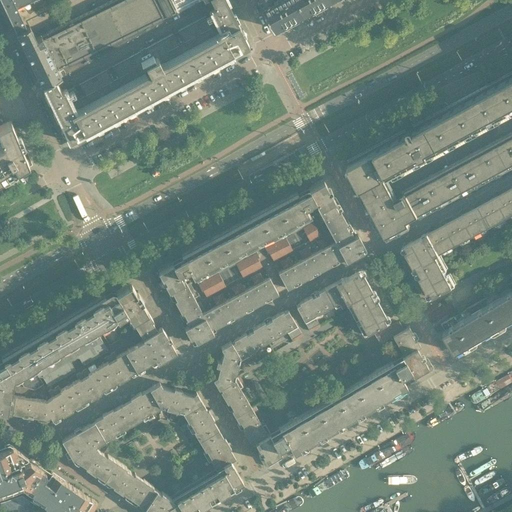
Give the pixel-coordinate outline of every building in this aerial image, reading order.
[(17,7),(13,0),(0,0),(16,32),(29,26),(26,20),(24,22),(17,7)] [(47,0),(13,0),(17,7),(24,22),(26,20),(51,8),(47,0)] [(62,75),(176,14),(169,0),(111,0),(35,38),(33,34),(31,30),(29,26),(16,32),(19,37),(21,40),(45,92),(46,94),(59,88),(58,85),(55,80),(55,78),(62,75)] [(55,115),(69,141),(248,44),(226,0),(210,0),(211,1),(213,5),(214,8),(211,10),(219,26),(213,29),(212,27),(206,30),(201,33),(195,36),(190,39),(183,42),(185,44),(180,47),(179,44),(173,47),(167,50),(153,58),(152,55),(149,56),(145,48),(140,51),(144,59),(141,60),(140,61),(142,64),(134,68),(124,74),(118,77),(119,80),(114,83),(113,80),(107,83),(102,86),(96,89),(91,92),(85,95),(86,98),(81,100),(80,98),(74,101),(71,103),(65,91),(64,88),(61,90),(59,88),(46,94),(55,115)] [(67,0),(47,0),(51,8),(67,0)] [(169,0),(176,14),(201,0),(169,0)] [(309,11),(303,0),(274,0),(265,6),(276,29),(309,11)] [(303,0),(309,11),(329,0),(303,0)] [(205,15),(200,18),(206,30),(212,27),(205,15)] [(200,18),(194,21),(201,33),(206,30),(200,18)] [(194,21),(189,24),(195,36),(201,33),(194,21)] [(189,24),(183,27),(190,39),(195,36),(189,24)] [(177,30),(183,42),(190,39),(183,27),(177,30)] [(172,33),(167,36),(173,47),(179,44),(172,33)] [(167,36),(161,39),(167,50),(173,47),(167,36)] [(161,39),(145,48),(149,56),(152,55),(153,58),(167,50),(161,39)] [(137,52),(128,57),(134,68),(142,64),(140,61),(141,60),(137,52)] [(128,57),(118,62),(124,74),(134,68),(128,57)] [(111,66),(118,77),(124,74),(118,62),(111,66)] [(107,69),(101,72),(107,83),(113,80),(107,69)] [(101,72),(96,74),(102,86),(107,83),(101,72)] [(96,74),(90,77),(96,89),(102,86),(96,74)] [(511,76),(414,130),(412,127),(412,126),(411,126),(410,126),(409,126),(408,126),(408,127),(407,127),(407,128),(407,129),(407,130),(409,132),(368,154),(367,154),(366,155),(365,155),(365,156),(360,158),(358,159),(358,160),(347,166),(351,173),(351,174),(352,175),(353,176),(385,236),(408,224),(407,220),(511,163),(511,76)] [(90,77),(85,80),(91,92),(96,89),(90,77)] [(78,84),(85,95),(91,92),(85,80),(78,84)] [(73,86),(68,89),(74,101),(80,98),(73,86)] [(74,101),(68,89),(65,91),(71,103),(74,101)] [(0,179),(28,163),(12,125),(10,120),(0,123),(0,138),(2,143),(0,143),(0,179)] [(179,249),(182,255),(157,268),(161,277),(163,276),(165,279),(163,280),(167,287),(182,279),(178,271),(182,268),(184,271),(189,268),(201,290),(203,290),(206,296),(225,286),(218,273),(236,264),(242,277),(262,266),(257,258),(259,257),(255,250),(263,245),(267,252),(268,252),(273,260),(292,250),(285,237),(302,228),(309,240),(319,235),(316,229),(317,228),(305,206),(310,203),(308,200),(313,197),(318,206),(333,198),(329,190),(327,191),(325,188),(327,187),(322,179),(297,192),(295,187),(179,249)] [(511,213),(511,186),(511,187),(495,196),(497,199),(507,217),(511,213)] [(507,217),(497,199),(495,196),(478,205),(479,208),(489,226),(507,217)] [(333,198),(318,206),(316,207),(319,212),(316,214),(321,223),(324,221),(327,226),(343,217),(333,198)] [(489,226),(479,208),(478,205),(461,214),(462,217),(472,235),(489,226)] [(472,235),(462,217),(461,214),(444,223),(445,226),(455,244),(472,235)] [(343,217),(327,226),(330,231),(327,233),(332,242),(335,241),(337,245),(354,236),(343,217)] [(455,244),(445,226),(444,223),(428,232),(429,235),(439,253),(455,244)] [(439,253),(429,235),(428,232),(402,246),(416,272),(442,258),(439,253)] [(357,234),(354,236),(337,245),(335,241),(326,245),(327,246),(328,249),(329,249),(330,252),(333,258),(334,260),(337,259),(338,260),(343,257),(345,261),(363,251),(360,246),(363,245),(357,234)] [(335,262),(334,260),(333,258),(330,252),(329,249),(328,249),(327,246),(326,245),(323,239),(318,242),(321,248),(311,254),(308,247),(299,252),(302,258),(297,261),(306,278),(335,262)] [(287,288),(306,278),(297,261),(292,264),(289,257),(280,262),(283,269),(278,272),(287,288)] [(442,258),(416,272),(430,298),(456,284),(450,273),(446,275),(443,269),(447,267),(442,258)] [(374,295),(363,274),(360,269),(324,288),(333,304),(338,302),(341,306),(345,304),(348,309),(374,295)] [(254,284),(249,287),(258,303),(278,293),(269,276),(263,279),(260,273),(251,278),(254,284)] [(184,278),(182,279),(167,287),(171,294),(173,294),(175,298),(175,301),(178,307),(194,298),(191,293),(194,291),(189,282),(187,284),(184,278)] [(511,281),(449,319),(441,324),(446,332),(443,333),(455,352),(464,346),(465,348),(468,346),(511,320),(511,281)] [(235,295),(230,297),(239,314),(258,303),(249,287),(244,290),(241,283),(232,288),(235,295)] [(128,284),(115,291),(114,289),(110,288),(43,328),(0,353),(0,410),(13,413),(15,395),(9,394),(12,378),(14,377),(16,380),(34,369),(38,376),(42,374),(43,376),(43,377),(47,386),(49,386),(74,371),(75,369),(71,363),(72,361),(70,357),(75,354),(76,356),(77,358),(79,358),(83,364),(84,365),(108,351),(97,332),(119,318),(118,316),(126,311),(131,320),(147,311),(141,301),(139,302),(134,294),(136,293),(131,284),(128,284)] [(311,295),(305,298),(314,315),(319,312),(320,315),(329,310),(328,307),(333,304),(324,288),(318,291),(317,294),(313,296),(311,295)] [(220,324),(239,314),(230,297),(225,300),(222,293),(213,298),(216,305),(211,308),(213,313),(214,315),(220,324)] [(374,295),(348,309),(354,319),(357,317),(360,322),(356,324),(362,334),(387,321),(387,320),(388,320),(374,295)] [(194,298),(178,307),(181,313),(184,314),(186,318),(185,320),(188,326),(204,317),(202,313),(202,312),(205,311),(200,302),(197,303),(194,298)] [(314,315),(305,298),(299,302),(300,303),(296,305),(310,331),(320,326),(314,315)] [(211,308),(202,313),(204,317),(188,326),(184,328),(192,342),(194,343),(213,332),(211,329),(220,324),(214,315),(213,313),(211,308)] [(287,310),(284,312),(283,310),(277,314),(286,330),(292,341),(302,335),(287,310)] [(153,321),(147,311),(131,320),(140,334),(143,340),(125,351),(136,370),(155,359),(157,363),(174,352),(175,349),(170,341),(169,342),(167,338),(168,337),(161,327),(157,330),(154,326),(152,322),(153,321)] [(264,322),(258,325),(268,341),(272,338),(274,341),(283,336),(281,333),(286,330),(277,314),(271,317),(270,320),(266,322),(264,322)] [(399,321),(394,323),(374,334),(380,343),(392,336),(392,335),(403,329),(399,321)] [(245,332),(240,336),(249,352),(254,349),(255,352),(264,347),(263,344),(268,341),(258,325),(252,328),(252,331),(248,333),(245,332)] [(392,335),(392,336),(395,341),(393,342),(398,351),(401,350),(403,354),(404,355),(416,347),(420,345),(416,339),(414,339),(411,335),(412,332),(408,326),(403,329),(392,335)] [(240,336),(234,339),(233,339),(234,341),(232,343),(231,343),(238,355),(242,363),(252,357),(249,352),(240,336)] [(216,360),(214,359),(212,364),(215,365),(219,366),(216,376),(212,378),(218,388),(220,387),(220,386),(232,379),(231,378),(232,373),(235,374),(238,362),(235,361),(236,356),(238,355),(231,343),(232,343),(231,341),(220,347),(223,351),(220,361),(216,360)] [(326,399),(288,421),(271,431),(272,432),(255,443),(259,450),(261,449),(263,452),(260,454),(259,457),(264,466),(267,467),(281,459),(282,455),(281,452),(286,449),(289,454),(299,448),(300,445),(302,444),(304,443),(306,444),(318,437),(318,435),(322,432),(325,433),(336,426),(337,424),(342,421),(343,422),(356,415),(355,413),(360,410),(362,411),(374,404),(375,401),(379,399),(381,400),(393,393),(393,390),(397,388),(400,389),(410,383),(407,378),(412,375),(414,378),(418,378),(431,370),(432,367),(427,358),(424,357),(421,359),(419,355),(420,354),(416,347),(404,355),(403,354),(401,355),(326,399)] [(106,362),(97,367),(109,386),(118,381),(118,382),(124,379),(125,379),(124,378),(128,376),(128,375),(136,370),(125,351),(116,356),(114,351),(111,354),(110,355),(108,356),(107,356),(104,358),(106,362)] [(86,368),(82,370),(82,372),(80,373),(79,372),(75,374),(78,379),(69,384),(81,403),(90,398),(90,399),(96,396),(97,396),(96,395),(100,393),(100,392),(109,386),(97,367),(89,372),(86,368)] [(239,375),(232,379),(220,386),(220,387),(222,390),(220,391),(224,397),(240,388),(245,385),(239,375)] [(175,383),(173,389),(162,386),(159,382),(150,388),(160,404),(162,403),(166,404),(165,408),(178,411),(179,408),(183,409),(184,411),(201,401),(196,391),(192,394),(180,391),(182,385),(175,383)] [(51,397),(46,400),(45,408),(50,416),(52,420),(62,414),(62,416),(67,413),(68,413),(68,412),(72,410),(72,409),(81,403),(69,384),(60,389),(58,385),(55,387),(54,388),(52,389),(51,389),(48,391),(51,397)] [(140,392),(135,395),(134,392),(129,395),(130,398),(130,399),(122,404),(133,423),(143,418),(142,416),(150,412),(151,413),(161,407),(160,404),(150,388),(141,393),(140,392)] [(243,393),(240,388),(224,397),(227,403),(230,404),(232,408),(231,410),(235,416),(251,406),(248,401),(251,400),(245,391),(243,393)] [(39,399),(15,395),(13,413),(27,415),(27,417),(32,418),(33,416),(37,417),(47,418),(50,416),(45,408),(46,400),(39,399)] [(201,401),(184,411),(182,412),(188,422),(189,422),(194,430),(193,431),(199,440),(218,429),(213,420),(214,420),(211,415),(214,413),(211,408),(207,410),(201,401)] [(107,411),(102,414),(103,415),(94,421),(105,440),(115,434),(114,433),(122,428),(123,429),(133,423),(122,404),(112,410),(110,406),(105,409),(107,411)] [(251,406),(235,416),(238,422),(241,423),(243,426),(242,429),(246,435),(262,425),(259,420),(262,419),(257,410),(254,412),(251,406)] [(73,459),(74,458),(105,440),(94,421),(61,440),(73,459)] [(262,425),(246,435),(249,441),(251,440),(253,444),(255,443),(272,432),(271,431),(266,422),(262,425)] [(223,438),(218,429),(199,440),(205,451),(206,450),(211,458),(210,459),(216,469),(230,460),(230,461),(235,458),(229,448),(233,446),(230,441),(227,443),(225,438),(223,438)] [(357,462),(363,471),(415,440),(409,431),(357,462)] [(104,511),(100,509),(98,511),(92,507),(96,501),(12,445),(9,446),(8,443),(5,440),(1,438),(0,436),(0,511),(104,511)] [(105,440),(74,458),(86,466),(85,468),(86,468),(95,474),(96,473),(101,477),(104,479),(110,471),(117,461),(107,454),(106,455),(103,453),(108,445),(105,440)] [(230,460),(216,469),(173,494),(174,495),(170,497),(171,497),(161,511),(190,511),(243,481),(230,461),(230,460)] [(121,464),(117,461),(110,471),(104,479),(113,485),(112,486),(117,489),(115,491),(120,495),(122,492),(122,493),(123,491),(131,497),(143,479),(134,473),(134,474),(126,468),(126,467),(121,464)] [(153,485),(143,479),(131,497),(140,503),(139,504),(138,507),(142,510),(144,507),(149,511),(149,510),(152,511),(161,511),(171,497),(170,497),(161,491),(160,492),(152,486),(153,485)]
